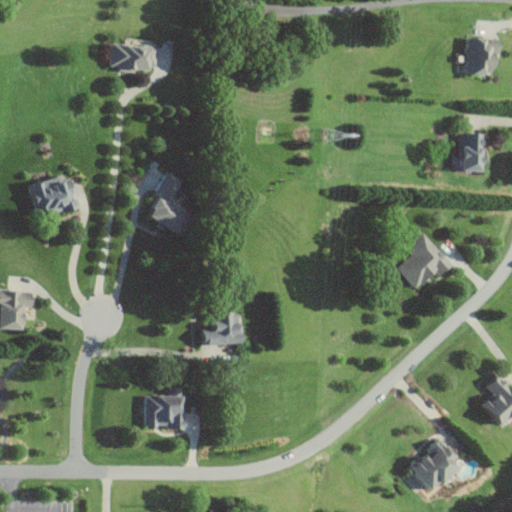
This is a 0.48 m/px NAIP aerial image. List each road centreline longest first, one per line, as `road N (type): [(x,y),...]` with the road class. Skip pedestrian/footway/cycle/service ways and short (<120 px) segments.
road 1 (residential): [(0,468),(238,473),(283,464),(511,265)]
road 2 (residential): [(76,466),(83,368),(101,317)]
